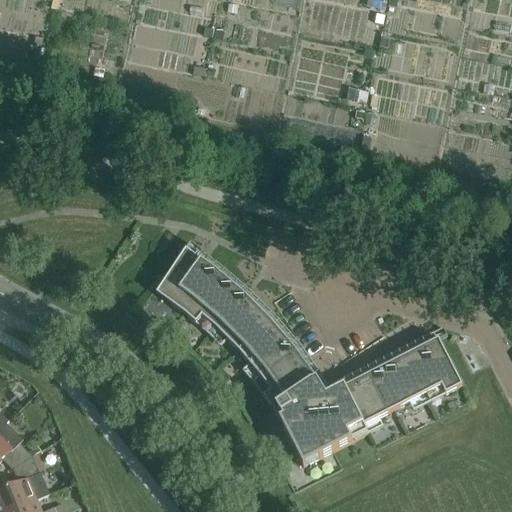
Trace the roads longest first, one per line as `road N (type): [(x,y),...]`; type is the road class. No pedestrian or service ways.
road 1 (tertiary): [(239,511),(178,426),(135,383),(0,296)]
road 2 (residential): [(511,377),(492,340),(471,325),(268,268)]
